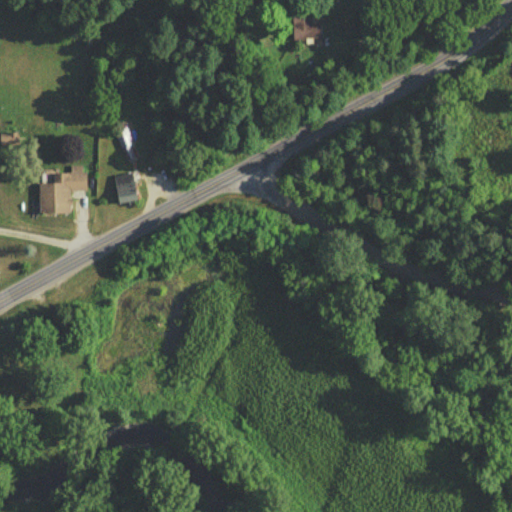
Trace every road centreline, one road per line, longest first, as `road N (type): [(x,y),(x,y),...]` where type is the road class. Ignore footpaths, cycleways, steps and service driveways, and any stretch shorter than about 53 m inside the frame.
road 1 (tertiary): [(0,299),(453,56),(511,3)]
road 2 (residential): [(511,295),(396,265),(280,194),(249,164)]
